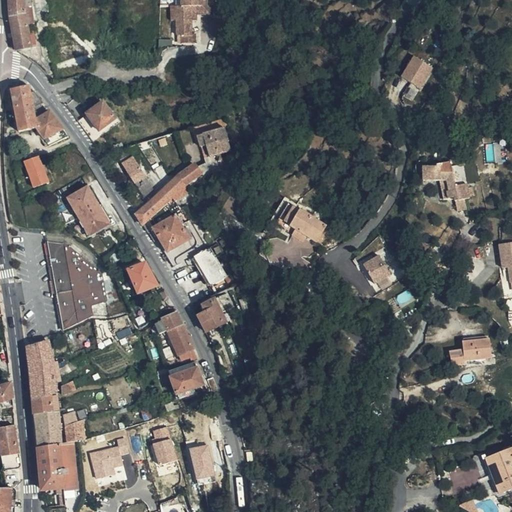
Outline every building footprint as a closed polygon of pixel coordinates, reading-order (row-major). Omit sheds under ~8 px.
[(30,0),(9,0),(10,19),(11,27),(16,54),(31,52),(30,50),(28,36),(27,36),(27,29),(30,29),(34,28),(30,0)] [(197,32),(197,18),(197,3),(208,3),(207,11),(215,11),(215,0),(187,0),(188,3),(183,3),(183,17),(182,33),(186,33),(186,40),(200,40),(200,32),(197,32)] [(197,3),(197,18),(202,18),(202,11),(207,11),(208,3),(197,3)] [(437,64),(419,53),(407,73),(425,85),(437,64)] [(45,102),(36,91),(33,92),(32,84),(11,89),(20,132),(38,128),(48,144),(68,136),(51,111),(38,118),(35,106),(45,102)] [(214,92),(205,92),(207,101),(215,100),(214,92)] [(106,100),(88,113),(100,129),(118,116),(106,100)] [(215,100),(207,101),(210,117),(218,115),(215,100)] [(212,144),(215,154),(237,149),(230,126),(202,133),(206,145),(212,144)] [(209,156),(215,154),(212,144),(206,145),(209,156)] [(150,173),(139,154),(127,161),(138,180),(150,173)] [(36,187),(50,182),(40,156),(26,161),(36,187)] [(438,161),(426,162),(426,175),(443,175),(446,194),(458,193),(460,205),(470,203),(468,193),(473,192),(471,178),(458,180),(454,156),(439,158),(438,161)] [(225,161),(229,157),(210,161),(203,167),(208,173),(202,177),(205,183),(214,178),(225,173),(230,170),(225,161)] [(208,173),(203,167),(202,164),(186,173),(183,175),(194,190),(205,183),(202,177),(208,173)] [(194,190),(183,175),(174,183),(167,189),(175,200),(177,198),(181,195),(182,196),(184,194),(183,193),(188,189),(191,192),(194,190)] [(86,218),(94,233),(114,220),(92,183),(72,196),(82,212),(75,215),(77,219),(74,220),(76,223),(86,218)] [(165,191),(155,199),(163,209),(170,203),(175,200),(167,189),(165,191)] [(298,200),(292,197),(277,221),(310,240),(314,235),(324,241),(334,224),(296,203),(298,200)] [(155,199),(140,211),(146,221),(152,217),(158,213),(163,209),(155,199)] [(220,292),(247,282),(222,240),(211,247),(186,211),(178,215),(170,203),(163,209),(158,213),(152,217),(180,263),(177,265),(180,270),(194,264),(204,266),(209,274),(220,292)] [(72,239),(52,237),(67,326),(98,318),(98,311),(111,300),(106,269),(72,239)] [(511,238),(501,240),(505,264),(510,264),(511,278),(511,238)] [(421,261),(432,278),(434,272),(445,265),(433,251),(421,261)] [(381,253),(364,262),(376,283),(392,274),(381,253)] [(131,270),(142,292),(160,284),(149,262),(138,266),(131,270)] [(505,290),(511,289),(509,268),(503,268),(505,290)] [(212,296),(205,299),(208,309),(202,311),(209,328),(229,320),(220,296),(213,299),(212,296)] [(245,298),(249,316),(254,315),(249,297),(245,298)] [(184,318),(181,310),(167,317),(167,319),(171,328),(172,328),(186,321),(184,318)] [(171,328),(167,319),(159,322),(162,332),(166,330),(171,328)] [(190,330),(186,321),(172,328),(179,346),(181,351),(196,345),(190,330)] [(179,346),(172,328),(171,328),(166,330),(168,335),(169,335),(173,344),(174,348),(179,346)] [(161,343),(162,348),(173,344),(169,335),(168,335),(164,337),(166,341),(161,343)] [(463,347),(464,356),(492,353),(491,336),(463,338),(463,347)] [(61,378),(59,366),(57,367),(53,337),(32,345),(39,397),(54,391),(58,389),(58,387),(57,379),(61,378)] [(196,346),(196,345),(181,351),(183,356),(198,350),(196,346)] [(464,360),(464,356),(463,347),(451,347),(452,361),(464,360)] [(79,364),(76,357),(66,362),(69,369),(79,364)] [(196,361),(171,371),(180,394),(196,388),(194,383),(203,379),(196,361)] [(86,379),(84,375),(78,377),(63,384),(64,392),(82,384),(81,382),(86,379)] [(0,380),(0,397),(3,396),(5,395),(18,391),(15,376),(2,380),(0,380)] [(39,401),(40,412),(56,410),(55,406),(61,405),(59,395),(55,396),(54,391),(39,397),(39,401)] [(154,418),(157,417),(154,406),(149,408),(152,418),(154,417),(154,418)] [(51,444),(68,441),(62,409),(56,410),(40,412),(43,429),(44,445),(51,444)] [(67,413),(73,440),(77,439),(92,435),(87,417),(81,419),(79,409),(67,413)] [(21,425),(20,421),(4,421),(2,422),(2,424),(3,429),(3,435),(22,435),(21,425)] [(178,458),(168,426),(155,430),(158,442),(155,443),(161,463),(178,458)] [(511,485),(511,432),(509,434),(511,443),(511,445),(487,455),(500,490),(511,485)] [(24,448),(22,435),(3,435),(5,448),(8,480),(4,481),(19,480),(21,478),(19,464),(26,464),(24,448)] [(121,453),(130,451),(126,437),(118,439),(120,445),(91,452),(97,478),(117,473),(115,466),(124,464),(121,453)] [(77,439),(73,440),(71,440),(68,441),(51,444),(44,445),(45,450),(49,486),(62,485),(62,492),(65,492),(67,505),(72,504),(70,488),(83,486),(77,439)] [(22,483),(21,478),(19,480),(4,481),(0,480),(0,497),(15,496),(16,483),(22,483)] [(13,511),(15,496),(0,497),(0,511),(13,511)] [(466,508),(472,511),(477,509),(473,498),(461,500),(458,502),(466,508)]
